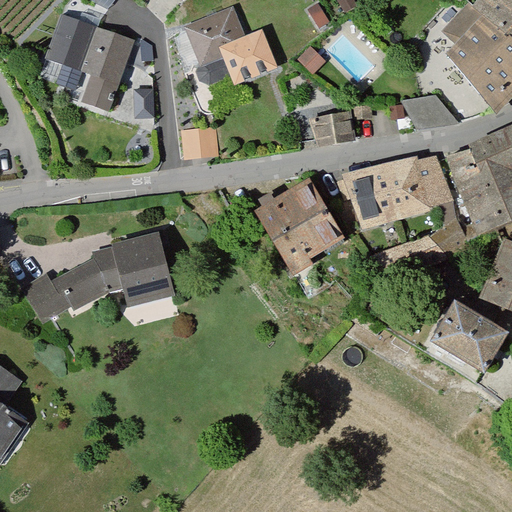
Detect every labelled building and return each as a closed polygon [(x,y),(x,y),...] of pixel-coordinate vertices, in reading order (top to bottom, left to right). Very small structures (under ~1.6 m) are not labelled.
[(511,40),(511,0),(474,0),(470,6),(480,16),(511,40)] [(232,8),(182,27),(197,69),(221,60),(231,85),(274,69),(260,30),(243,37),(232,8)] [(511,93),(511,40),(480,16),(444,54),(494,112),(511,93)] [(87,75),(77,103),(106,113),(130,42),(57,17),(43,60),(87,75)] [(307,49),(295,61),(311,76),(323,63),(307,49)] [(408,95),(411,126),(450,123),(447,91),(408,95)] [(348,113),(307,118),(311,148),(352,142),(348,113)] [(214,129),(180,132),(182,160),(216,158),(214,129)] [(443,163),(475,240),(511,224),(511,130),(466,150),(467,153),(443,163)] [(415,156),(339,174),(359,231),(448,203),(433,157),(417,161),(415,156)] [(257,211),(251,215),(288,279),(311,265),(308,260),(340,242),(305,183),(272,203),(268,196),(253,204),(257,211)] [(465,242),(455,219),(429,236),(362,258),(382,279),(446,259),(465,242)] [(42,279),(19,293),(38,326),(66,310),(70,316),(106,295),(120,291),(124,309),(170,297),(154,236),(89,254),(90,258),(46,284),(42,279)] [(511,247),(504,244),(478,301),(511,316),(511,247)] [(451,303),(427,341),(482,376),(506,338),(451,303)] [(0,457),(21,428),(0,413),(0,398),(9,386),(0,379),(0,457)]
